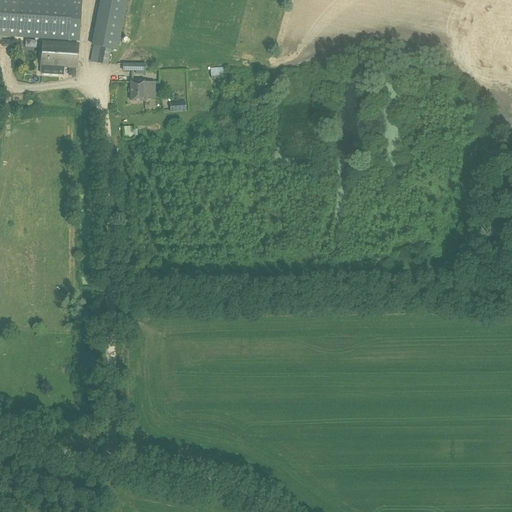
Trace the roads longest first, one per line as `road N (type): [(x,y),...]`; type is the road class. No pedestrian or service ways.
road 1 (track): [(103,83),(110,463)]
road 2 (tertiary): [(271,511),(215,481),(0,443)]
